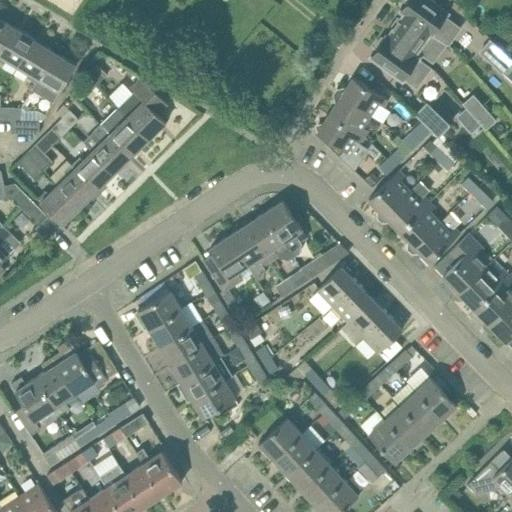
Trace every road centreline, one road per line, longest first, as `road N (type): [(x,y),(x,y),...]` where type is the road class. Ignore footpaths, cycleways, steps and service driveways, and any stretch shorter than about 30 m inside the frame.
road 1 (residential): [(511,393),(317,189),(289,173),(245,181),(84,287)]
road 2 (residential): [(84,287),(226,493)]
